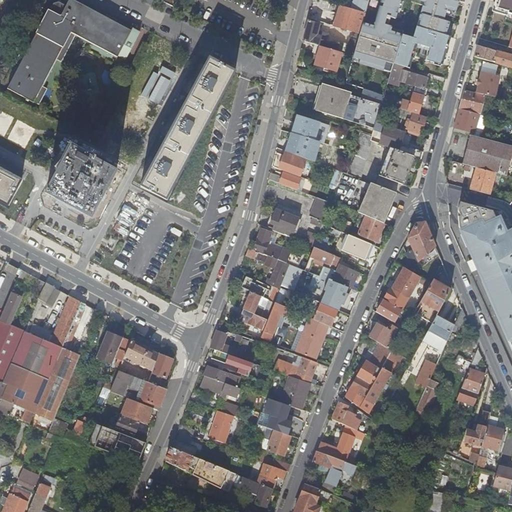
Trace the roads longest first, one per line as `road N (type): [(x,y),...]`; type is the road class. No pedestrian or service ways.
road 1 (unclassified): [(432,185),(406,221),(339,369),(285,511)]
road 2 (residential): [(284,82),(243,235),(200,342)]
road 3 (residential): [(511,405),(439,224),(432,185)]
road 4 (residential): [(200,342),(0,239)]
road 5 (residential): [(432,185),(479,0)]
road 6 (residential): [(122,0),(284,82)]
road 7 (residential): [(200,342),(134,511)]
